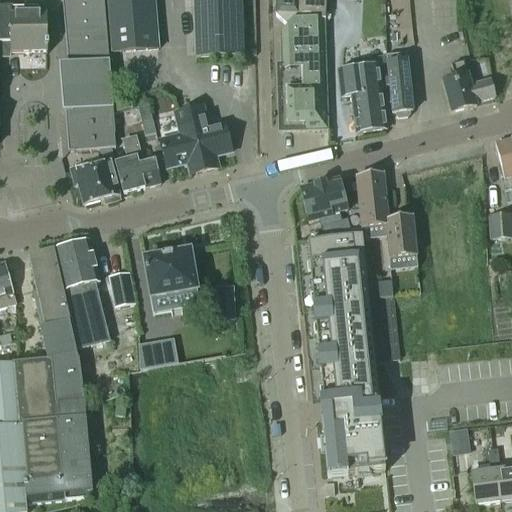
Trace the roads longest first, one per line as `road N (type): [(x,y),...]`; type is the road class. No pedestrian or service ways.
road 1 (residential): [(301,511),(263,187)]
road 2 (tertiary): [(263,187),(99,226),(0,233)]
road 3 (tertiary): [(263,187),(511,124)]
